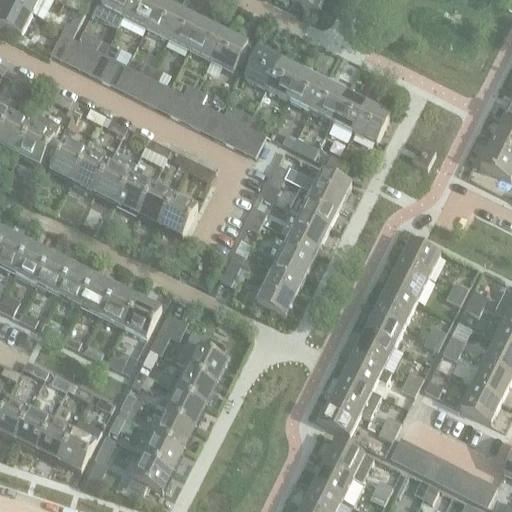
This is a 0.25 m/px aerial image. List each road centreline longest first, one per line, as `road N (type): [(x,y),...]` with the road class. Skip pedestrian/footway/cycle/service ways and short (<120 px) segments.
road 1 (residential): [(0,196),(265,334)]
road 2 (residential): [(425,85),(250,0)]
road 3 (residential): [(412,429),(495,469),(511,445)]
